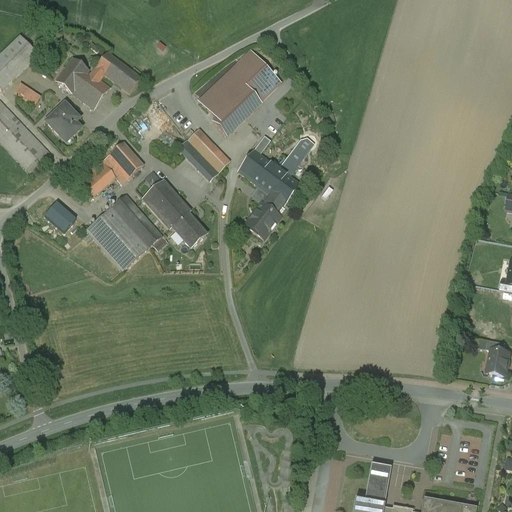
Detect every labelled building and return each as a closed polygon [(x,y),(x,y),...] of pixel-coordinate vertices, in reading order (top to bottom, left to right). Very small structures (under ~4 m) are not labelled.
[(35,57),(17,40),(0,57),(0,92),(1,93),(35,57)] [(201,102),(199,104),(215,121),(247,91),(260,105),(280,86),(250,55),(240,64),(201,102)] [(138,83),(106,58),(90,78),(98,84),(103,79),(128,97),(138,83)] [(226,67),(196,93),(195,93),(194,94),(201,102),(240,64),(236,60),(226,67)] [(87,74),(73,63),(57,85),(93,112),(107,91),(98,84),(90,78),(86,75),(87,74)] [(39,101),(20,87),(14,96),(33,109),(39,101)] [(215,121),(212,124),(226,139),(261,105),(260,105),(247,91),(215,121)] [(51,158),(0,106),(0,144),(33,177),(51,158)] [(64,107),(58,113),(57,112),(53,116),(54,117),(45,125),(62,142),(68,136),(71,139),(80,131),(75,126),(77,124),(71,118),(73,117),(64,107)] [(229,165),(198,133),(188,143),(219,175),(229,165)] [(260,158),(270,144),(264,140),(254,153),(260,158)] [(300,143),(279,172),(289,179),(314,147),(306,141),(300,143)] [(115,142),(97,158),(102,164),(108,159),(121,148),(115,142)] [(143,168),(123,146),(121,148),(108,159),(128,182),(143,168)] [(254,153),(237,176),(269,200),(281,208),(284,210),(300,188),(289,179),(279,172),(260,158),(254,153)] [(128,182),(108,159),(102,164),(115,180),(122,187),(128,182)] [(102,164),(76,187),(89,202),(115,180),(102,164)] [(150,188),(159,180),(154,173),(145,181),(150,188)] [(143,219),(125,199),(112,210),(110,207),(107,210),(109,213),(86,233),(122,274),(172,231),(187,218),(189,216),(163,185),(144,202),(152,211),(143,219)] [(269,200),(262,209),(260,207),(244,228),(263,243),(280,222),(274,217),(281,208),(282,206),(279,199),(271,198),(269,200)] [(43,206),(51,216),(59,210),(50,200),(43,206)] [(205,239),(187,218),(172,231),(191,252),(205,239)] [(511,284),(501,282),(499,293),(511,294),(511,287),(510,287),(511,284)] [(505,347),(487,343),(486,353),(490,354),(491,353),(504,355),(505,347)] [(504,355),(491,353),(490,354),(489,362),(491,368),(489,376),(505,379),(509,356),(504,355)] [(457,460),(457,478),(477,479),(477,461),(457,460)] [(390,472),(370,469),(364,507),(354,505),(352,511),(473,511),(423,503),(421,511),(408,511),(392,509),(391,511),(383,511),(390,472)]
